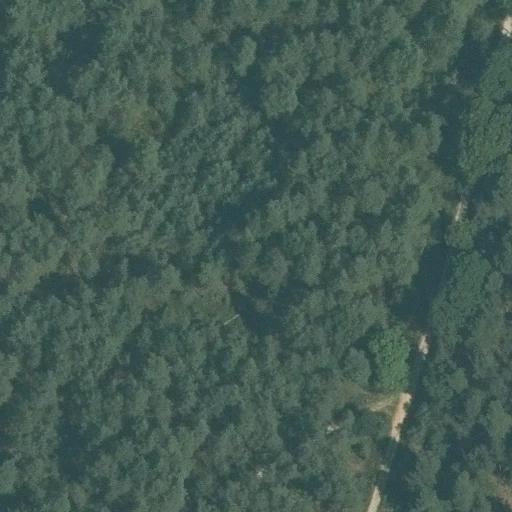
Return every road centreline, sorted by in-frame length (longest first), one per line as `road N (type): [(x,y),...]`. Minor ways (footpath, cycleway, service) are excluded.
road 1 (track): [(511,16),(436,311),(407,391)]
road 2 (track): [(197,511),(407,391)]
road 3 (track): [(407,391),(370,511)]
